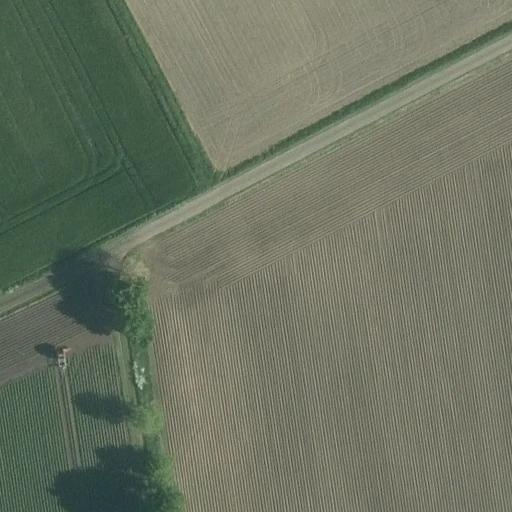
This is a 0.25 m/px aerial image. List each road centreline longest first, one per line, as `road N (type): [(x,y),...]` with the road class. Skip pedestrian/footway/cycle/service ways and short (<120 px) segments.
road 1 (unclassified): [(511,40),(0,305)]
road 2 (track): [(116,244),(153,511)]
road 3 (track): [(121,0),(220,193)]
